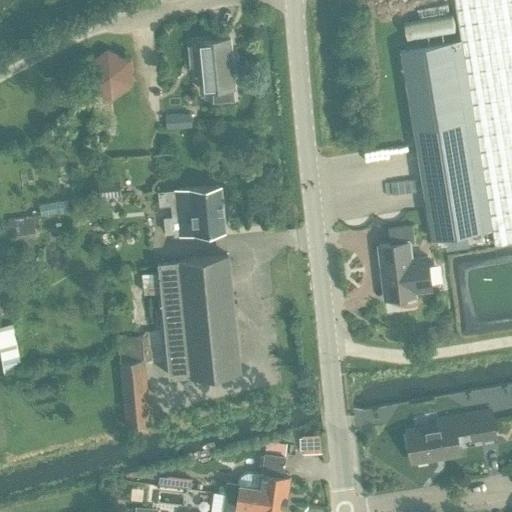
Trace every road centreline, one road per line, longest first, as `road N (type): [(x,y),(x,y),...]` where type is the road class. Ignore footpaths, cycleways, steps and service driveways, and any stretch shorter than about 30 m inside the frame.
road 1 (residential): [(346,510),(293,0)]
road 2 (track): [(0,74),(126,17),(208,0)]
road 3 (track): [(326,339),(416,357),(511,340)]
road 4 (residential): [(346,510),(511,482)]
